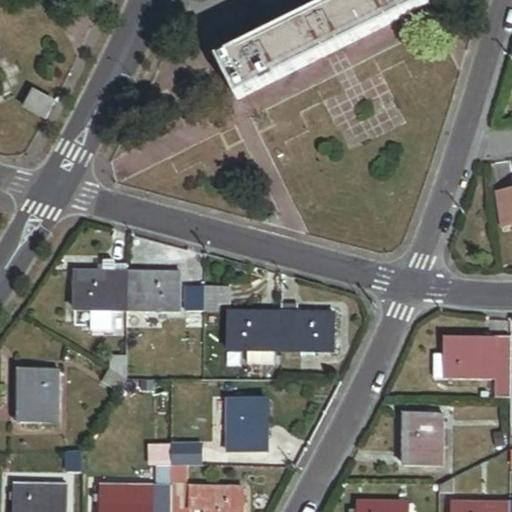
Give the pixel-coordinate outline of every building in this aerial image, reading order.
[(424,0),(356,0),(220,68),(239,105),(430,10),(424,0)] [(47,122),(56,107),(35,96),(27,111),(47,122)] [(511,191),(497,194),(502,230),(511,228),(511,191)] [(130,275),(130,270),(116,270),(116,267),(113,267),(109,267),(109,275),(130,275)] [(113,314),(129,314),(130,275),(109,275),(77,274),(76,313),(92,314),(113,314)] [(130,275),(129,314),(179,315),(179,276),(156,276),(130,275)] [(205,314),(206,290),(186,290),(186,314),(205,314)] [(232,290),(206,290),(205,314),(219,314),(219,307),(232,307),(232,290)] [(113,314),(92,314),(92,333),(112,333),(113,314)] [(283,354),(283,316),(264,316),(232,316),(231,354),(283,354)] [(300,317),(283,316),(283,354),(336,354),(337,317),(300,317)] [(481,346),(498,346),(498,384),(497,403),(511,403),(511,386),(511,342),(481,342),(481,346)] [(473,345),(447,345),(447,360),(447,384),(498,384),(498,346),(481,346),(473,345)] [(447,360),(437,360),(436,384),(447,384),(447,360)] [(126,382),(110,373),(104,384),(120,394),(126,382)] [(62,376),(12,376),(12,410),(13,426),(62,427),(62,376)] [(268,405),(229,405),(229,456),(268,456),(268,405)] [(446,420),(407,419),(406,470),(445,470),(446,420)] [(186,452),(176,452),(176,467),(186,467),(186,452)] [(86,456),(72,456),(72,476),(86,476),(86,456)] [(173,511),(174,469),(154,469),(154,489),(153,511),(173,511)] [(193,470),(174,469),(173,511),(207,511),(208,511),(192,511),(193,490),(193,470)] [(454,495),(454,482),(441,488),(441,495),(454,495)] [(73,511),(74,489),(18,489),(18,511),(73,511)] [(153,511),(154,489),(102,489),(102,505),(101,511),(153,511)] [(208,511),(207,511),(243,511),(244,491),(193,490),(192,511),(208,511)]
